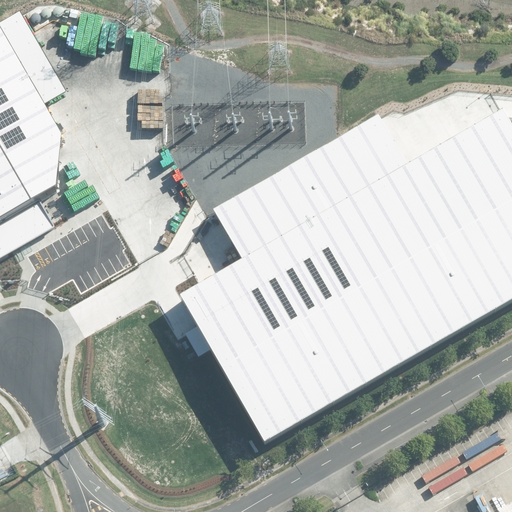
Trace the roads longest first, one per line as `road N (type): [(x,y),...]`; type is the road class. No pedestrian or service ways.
road 1 (unclassified): [(245,511),(511,356)]
road 2 (unclassified): [(16,350),(86,488)]
